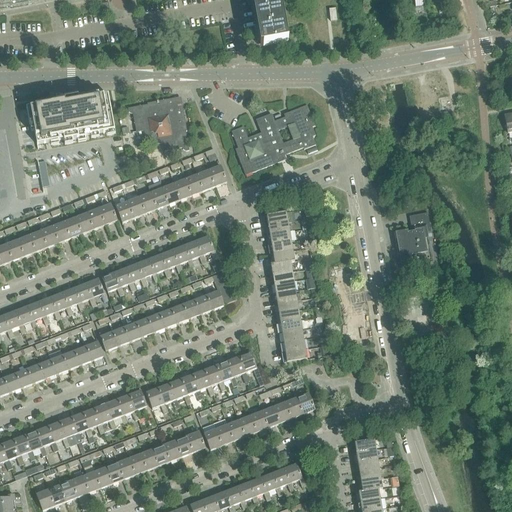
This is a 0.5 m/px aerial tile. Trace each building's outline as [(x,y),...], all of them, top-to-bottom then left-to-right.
[(254,0),(263,47),(288,43),(288,42),(285,43),(277,0),(0,0),(0,9),(49,0),(254,0)] [(100,5),(101,13),(110,11),(108,4),(100,5)] [(51,104),(26,109),(29,126),(33,125),(37,146),(38,146),(46,144),(50,143),(64,141),(64,143),(72,142),(85,139),(85,137),(115,132),(111,110),(110,106),(108,96),(99,98),(98,96),(90,97),(85,98),(78,99),(78,95),(69,97),(56,99),(56,101),(51,102),(51,101),(50,101),(50,104),(51,103),(51,104)] [(147,104),(147,106),(128,109),(129,113),(132,115),(133,115),(136,133),(144,132),(146,139),(151,138),(151,141),(154,141),(155,146),(163,144),(164,152),(183,149),(183,150),(186,152),(189,151),(186,132),(187,132),(182,104),(179,104),(176,102),(175,99),(147,104)] [(316,146),(313,138),(315,137),(312,128),(315,127),(307,107),(290,114),(291,117),(275,123),(272,115),(256,121),(263,140),(250,145),(243,128),(232,133),(238,150),(235,151),(245,177),(286,161),(284,157),(303,149),(304,151),(316,146)] [(42,163),(38,164),(39,167),(43,189),(47,188),(50,188),(48,177),(45,163),(42,163)] [(220,168),(208,172),(215,189),(227,184),(220,168)] [(208,172),(197,177),(203,193),(215,189),(208,172)] [(185,181),(192,198),(203,193),(197,177),(185,181)] [(192,198),(185,181),(174,186),(180,202),(192,198)] [(174,186),(162,190),(169,206),(180,202),(174,186)] [(162,190),(151,195),(157,211),(169,206),(162,190)] [(151,195),(139,199),(146,215),(157,211),(151,195)] [(139,199),(128,204),(134,220),(146,215),(139,199)] [(134,220),(128,204),(116,208),(122,224),(134,220)] [(99,210),(105,227),(117,222),(111,206),(99,210)] [(99,210),(87,215),(94,231),(105,227),(99,210)] [(263,218),(265,228),(288,224),(286,214),(263,218)] [(412,231),(394,234),(400,270),(416,267),(416,266),(433,262),(427,234),(431,233),(427,214),(409,217),(412,231)] [(87,215),(76,219),(82,236),(94,231),(87,215)] [(76,219),(64,224),(71,240),(82,236),(76,219)] [(64,224),(53,228),(59,245),(71,240),(64,224)] [(265,228),(267,238),(290,234),(288,224),(265,228)] [(53,228),(41,233),(47,249),(59,245),(53,228)] [(41,233),(30,237),(36,254),(47,249),(41,233)] [(267,238),(268,247),(291,243),(290,234),(267,238)] [(30,237),(18,242),(24,258),(36,254),(30,237)] [(214,252),(208,238),(196,243),(202,257),(203,257),(211,254),(214,262),(218,260),(215,252),(214,252)] [(18,242),(6,246),(13,263),(24,258),(18,242)] [(184,247),(190,262),(192,261),(199,258),(202,266),(206,264),(203,257),(202,257),(196,243),(184,247)] [(268,247),(270,257),(293,253),(291,243),(268,247)] [(6,246),(0,248),(0,264),(1,267),(13,263),(6,246)] [(184,247),(173,252),(178,267),(180,266),(187,263),(190,271),(195,269),(192,261),(190,262),(184,247)] [(173,252),(161,257),(167,271),(168,270),(176,268),(179,275),(183,274),(180,266),(178,267),(173,252)] [(270,257),(272,266),(272,267),(291,263),(291,264),(295,263),(293,253),(270,257)] [(161,257),(149,261),(155,276),(156,275),(164,272),(167,280),(171,278),(168,270),(167,271),(161,257)] [(149,261),(137,266),(143,280),(145,280),(152,277),(155,284),(159,283),(156,275),(155,276),(149,261)] [(268,267),(269,277),(292,273),(291,264),(291,263),(272,267),(272,266),(268,267)] [(223,271),(220,264),(212,267),(215,275),(223,271)] [(137,266),(126,270),(131,285),(133,284),(140,281),(143,289),(148,287),(145,280),(143,280),(137,266)] [(126,270),(114,275),(120,289),(121,289),(129,286),(132,293),(136,292),(133,284),(131,285),(126,270)] [(269,277),(271,287),(294,283),(292,273),(269,277)] [(226,279),(224,274),(213,278),(214,282),(214,283),(214,284),(226,279)] [(120,289),(114,275),(102,280),(107,294),(117,290),(120,298),(124,296),(121,289),(120,289)] [(228,285),(226,279),(214,284),(216,289),(228,285)] [(92,300),(94,299),(101,297),(104,304),(108,303),(105,295),(104,295),(98,281),(86,286),(92,300)] [(271,287),(273,297),(296,293),(294,283),(271,287)] [(230,291),(228,285),(216,289),(218,293),(219,295),(230,291)] [(80,305),(82,304),(89,301),(92,309),(96,307),(94,299),(92,300),(86,286),(75,290),(80,305)] [(68,309),(70,308),(77,306),(80,313),(85,312),(82,304),(80,305),(75,290),(63,295),(68,309)] [(232,296),(230,291),(219,295),(221,301),(232,296)] [(218,293),(206,298),(212,312),(224,308),(223,306),(221,301),(219,295),(218,293)] [(273,297),(274,306),(297,302),(296,293),(273,297)] [(68,309),(63,295),(51,299),(57,314),(58,313),(66,310),(69,318),(73,316),(70,308),(68,309)] [(221,301),(223,306),(235,302),(232,296),(221,301)] [(206,298),(194,302),(200,317),(212,312),(206,298)] [(57,314),(51,299),(39,304),(45,318),(47,318),(54,315),(57,322),(61,321),(58,313),(57,314)] [(194,302),(182,307),(188,321),(200,317),(194,302)] [(274,306),(276,316),(299,312),(297,302),(274,306)] [(39,304),(27,308),(33,323),(35,322),(42,319),(45,327),(49,325),(47,318),(45,318),(39,304)] [(171,311),(176,326),(188,321),(182,307),(171,311)] [(27,308),(16,313),(21,327),(23,327),(31,324),(33,331),(38,330),(35,322),(33,323),(27,308)] [(171,311),(159,316),(165,330),(176,326),(171,311)] [(276,316),(277,326),(300,322),(299,312),(276,316)] [(16,313),(4,317),(10,332),(11,331),(19,328),(22,336),(26,334),(23,327),(21,327),(16,313)] [(159,316),(147,320),(153,335),(165,330),(159,316)] [(4,317),(0,318),(0,335),(7,333),(10,341),(14,339),(11,331),(10,332),(4,317)] [(147,320),(135,325),(141,339),(153,335),(147,320)] [(277,326),(279,336),(302,332),(300,322),(277,326)] [(135,325),(124,329),(129,344),(141,339),(135,325)] [(112,334),(118,349),(129,344),(124,329),(112,334)] [(279,336),(281,345),(304,342),(302,332),(279,336)] [(118,349),(112,334),(100,338),(106,353),(118,349)] [(305,351),(304,342),(281,345),(282,355),(305,351)] [(86,348),(92,363),(104,358),(98,344),(86,348)] [(74,353),(80,367),(92,363),(86,348),(74,353)] [(305,351),(282,355),(284,365),(307,361),(305,351)] [(62,357),(68,372),(80,367),(74,353),(62,357)] [(250,354),(239,359),(245,375),(246,374),(253,372),(256,380),(261,378),(257,369),(257,370),(250,354)] [(62,357),(51,362),(56,377),(68,372),(62,357)] [(239,359),(227,363),(233,379),(235,379),(242,376),(245,384),(249,383),(246,374),(245,375),(239,359)] [(51,362),(39,366),(45,381),(56,377),(51,362)] [(227,363),(215,367),(222,384),(223,383),(230,381),(233,389),(238,387),(235,379),(233,379),(227,363)] [(39,366),(27,371),(33,386),(45,381),(39,366)] [(215,367),(204,372),(210,388),(211,388),(219,385),(222,393),(226,392),(223,383),(222,384),(215,367)] [(27,371),(15,376),(21,390),(33,386),(27,371)] [(204,372),(192,376),(199,393),(200,392),(207,390),(210,398),(215,396),(211,388),(210,388),(204,372)] [(15,376),(4,380),(9,395),(21,390),(15,376)] [(192,376),(181,381),(187,397),(188,397),(196,394),(199,402),(203,401),(200,392),(199,393),(192,376)] [(0,398),(9,395),(4,380),(0,381),(0,398)] [(181,381),(169,385),(176,402),(177,401),(184,398),(187,407),(191,405),(188,397),(187,397),(181,381)] [(169,385),(158,390),(164,406),(165,406),(172,403),(176,411),(180,410),(177,401),(176,402),(169,385)] [(164,406),(158,390),(146,394),(152,411),(161,407),(164,416),(168,414),(165,406),(164,406)] [(135,413),(137,413),(144,410),(147,418),(151,416),(148,408),(147,408),(141,392),(129,397),(135,413)] [(297,400),(303,416),(315,412),(308,395),(302,398),(300,393),(296,395),(298,399),(297,400)] [(124,417),(125,417),(132,414),(135,422),(140,421),(137,413),(135,413),(129,397),(117,401),(124,417)] [(285,404),(291,421),(303,416),(297,400),(285,404)] [(112,422),(113,422),(121,419),(124,427),(128,425),(125,417),(124,417),(117,401),(106,406),(112,422)] [(273,409),(280,425),(291,421),(285,404),(273,409)] [(101,426),(102,426),(109,423),(112,431),(117,430),(113,422),(112,422),(106,406),(94,410),(101,426)] [(280,425),(273,409),(262,413),(268,430),(280,425)] [(89,431),(90,430),(98,428),(101,436),(105,434),(102,426),(101,426),(94,410),(83,415),(89,431)] [(250,418),(257,434),(268,430),(262,413),(250,418)] [(89,431),(83,415),(71,419),(78,435),(79,435),(86,432),(89,440),(94,439),(90,430),(89,431)] [(250,418),(239,422),(245,439),(257,434),(250,418)] [(66,440),(67,439),(74,437),(78,445),(82,443),(79,435),(78,435),(71,419),(60,424),(66,440)] [(239,422),(227,427),(234,443),(245,439),(239,422)] [(54,444),(56,444),(63,441),(66,449),(70,448),(67,439),(66,440),(60,424),(48,428),(54,444)] [(227,427),(216,431),(222,447),(234,443),(227,427)] [(43,449),(44,448),(51,446),(54,454),(59,452),(56,444),(54,444),(48,428),(37,432),(43,449)] [(222,447),(216,431),(204,436),(210,452),(222,447)] [(31,453),(33,453),(40,450),(43,458),(47,457),(44,448),(43,449),(37,432),(25,437),(31,453)] [(187,438),(194,454),(205,450),(199,433),(187,438)] [(31,453),(25,437),(13,441),(20,458),(21,457),(28,455),(31,463),(36,461),(33,453),(31,453)] [(176,442),(182,459),(194,454),(187,438),(176,442)] [(13,441),(2,446),(8,462),(9,462),(17,459),(20,467),(24,466),(21,457),(20,458),(13,441)] [(353,455),(376,451),(374,441),(351,445),(353,455)] [(164,447),(171,463),(182,459),(176,442),(164,447)] [(2,446),(0,446),(0,465),(5,464),(8,472),(13,470),(9,462),(8,462),(2,446)] [(153,451),(159,468),(171,463),(164,447),(153,451)] [(141,456),(147,472),(159,468),(153,451),(141,456)] [(355,465),(378,461),(376,451),(353,455),(355,465)] [(129,460),(136,477),(147,472),(141,456),(129,460)] [(129,460),(118,465),(124,481),(136,477),(129,460)] [(355,465),(356,474),(379,471),(378,461),(355,465)] [(118,465),(106,469),(113,485),(124,481),(118,465)] [(296,466),(284,470),(290,485),(292,484),(299,481),(302,489),(306,487),(303,479),(302,480),(296,466)] [(113,485),(106,469),(95,474),(101,490),(113,485)] [(284,470),(272,475),(278,489),(280,489),(287,486),(290,493),(295,492),(292,484),(290,485),(284,470)] [(356,474),(358,484),(381,480),(379,471),(356,474)] [(95,474),(83,478),(90,494),(101,490),(95,474)] [(272,475),(261,479),(266,494),(268,493),(276,490),(279,498),(283,496),(280,489),(278,489),(272,475)] [(83,478),(72,483),(78,499),(90,494),(83,478)] [(261,479),(249,484),(255,498),(256,498),(264,495),(267,503),(271,501),(268,493),(266,494),(261,479)] [(358,484),(359,494),(379,491),(383,490),(381,480),(358,484)] [(72,483),(60,487),(66,503),(78,499),(72,483)] [(249,484),(237,489),(243,503),(245,502),(252,499),(255,507),(259,505),(256,498),(255,498),(249,484)] [(60,487),(49,491),(55,508),(66,503),(60,487)] [(231,508),(233,507),(240,504),(243,511),(248,510),(245,502),(243,503),(237,489),(225,493),(231,508)] [(44,511),(55,508),(49,491),(37,496),(42,511),(44,511)] [(355,494),(357,505),(380,501),(379,491),(359,494),(355,494)] [(231,508),(225,493),(214,498),(219,511),(221,511),(229,508),(230,511),(234,511),(233,507),(231,508)] [(0,511),(16,511),(17,510),(13,510),(11,503),(15,502),(14,496),(4,498),(5,500),(0,501),(0,511)] [(219,511),(214,498),(202,502),(205,511),(221,511),(219,511)] [(314,507),(311,501),(299,506),(301,510),(300,510),(301,511),(314,507)] [(357,505),(358,511),(373,511),(382,511),(380,501),(357,505)] [(205,511),(202,502),(190,507),(191,511),(205,511)]
